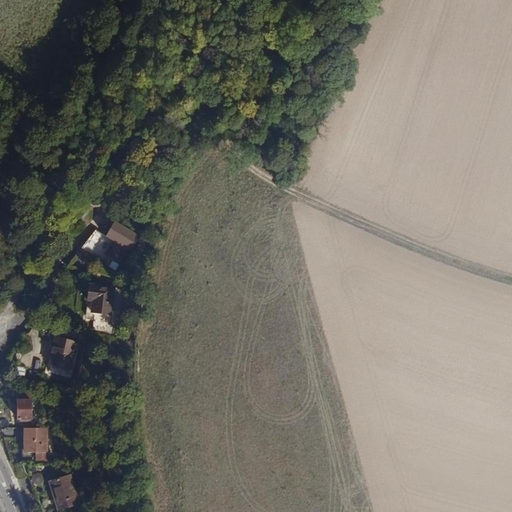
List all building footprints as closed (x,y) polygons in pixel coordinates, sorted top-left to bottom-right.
[(131,251),(141,235),(115,220),(105,236),(131,251)] [(116,303),(118,286),(90,283),(88,300),(92,301),(116,303)] [(114,315),(116,303),(92,301),(90,313),(114,315)] [(72,369),(78,340),(53,336),(47,364),(72,369)] [(34,423),(34,401),(41,401),(41,394),(18,395),(18,423),(34,423)] [(47,455),(47,430),(25,430),(25,455),(32,455),(47,455)] [(80,504),(72,476),(55,481),(65,509),(80,504)] [(65,509),(55,481),(48,483),(58,511),(65,509)]
